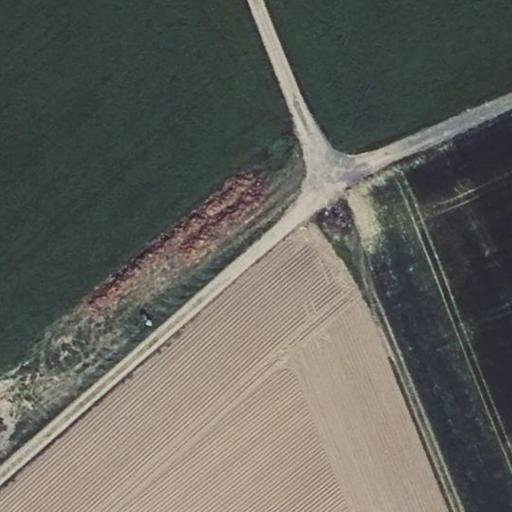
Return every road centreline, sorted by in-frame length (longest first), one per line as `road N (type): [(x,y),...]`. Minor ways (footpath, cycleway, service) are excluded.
road 1 (track): [(324,180),(0,477)]
road 2 (track): [(458,511),(324,180)]
road 3 (track): [(511,100),(324,180)]
road 4 (track): [(324,180),(256,0)]
